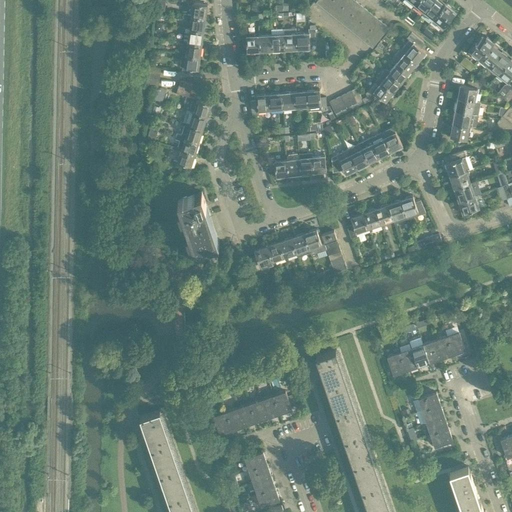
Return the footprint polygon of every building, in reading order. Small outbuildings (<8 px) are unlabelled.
[(325,0),(321,6),(325,9),(332,0),(325,0)] [(334,0),(332,0),(325,9),(330,13),(338,3),(334,0)] [(355,0),(348,0),(343,7),(348,11),(356,0),(355,0)] [(356,0),(348,11),(352,14),(361,4),(356,0)] [(399,0),(393,0),(390,5),(395,9),(401,1),(399,0)] [(417,0),(414,4),(423,12),(432,0),(417,0)] [(432,0),(423,12),(432,19),(444,4),(442,2),(442,0),(432,0)] [(206,16),(207,3),(195,1),(194,2),(189,1),(189,4),(193,4),(191,14),(206,16)] [(338,3),(330,13),(335,17),(343,7),(338,3)] [(445,3),(444,4),(432,19),(442,27),(449,18),(450,19),(456,13),(451,9),(452,8),(445,3)] [(361,4),(352,14),(357,18),(365,8),(361,4)] [(343,7),(335,17),(340,21),(348,11),(343,7)] [(365,8),(357,18),(362,22),(370,12),(365,8)] [(348,11),(340,21),(344,24),(352,14),(348,11)] [(370,12),(362,22),(366,26),(375,16),(370,12)] [(206,16),(191,14),(187,14),(186,27),(204,29),(206,16)] [(352,14),(344,24),(349,28),(357,18),(352,14)] [(375,16),(366,26),(371,29),(379,19),(375,16)] [(357,18),(349,28),(354,32),(362,22),(357,18)] [(379,19),(371,29),(376,33),(384,23),(379,19)] [(362,22),(354,32),(358,36),(366,26),(362,22)] [(384,23),(376,33),(380,37),(389,27),(384,23)] [(316,41),(315,24),(310,25),(310,28),(308,28),(308,31),(296,32),(297,48),(310,47),(310,41),(316,41)] [(366,26),(358,36),(363,39),(371,29),(366,26)] [(202,42),(204,29),(186,27),(184,39),(202,42)] [(283,27),(284,32),(285,49),(297,48),(296,32),(296,27),(283,27)] [(430,39),(434,33),(426,27),(422,32),(430,39)] [(371,29),(363,39),(368,43),(376,33),(371,29)] [(425,42),(411,31),(407,37),(413,41),(405,51),(418,61),(426,51),(421,47),(425,42)] [(284,32),(271,33),(272,50),(285,49),(284,32)] [(271,33),(259,34),(260,50),(272,50),(271,33)] [(376,33),(368,43),(372,47),(380,37),(376,33)] [(259,34),(246,34),(247,51),(260,50),(259,34)] [(469,49),(479,57),(493,40),(486,35),(485,37),(482,35),(474,45),(473,44),(469,49)] [(200,55),(202,42),(184,39),(183,42),(182,52),(200,55)] [(499,46),(493,40),(479,57),(489,65),(501,50),(498,47),(499,46)] [(418,61),(405,51),(400,48),(393,57),(397,61),(410,71),(418,61)] [(504,52),(501,50),(489,65),(498,72),(511,56),(505,51),(504,52)] [(198,68),(200,55),(182,52),(180,52),(180,55),(186,56),(184,66),(198,68)] [(511,56),(498,72),(508,81),(511,76),(511,56)] [(461,62),(470,69),(474,64),(465,57),(461,62)] [(410,71),(397,61),(389,70),(402,80),(410,71)] [(161,67),(148,65),(147,72),(160,73),(161,67)] [(402,80),(389,70),(386,68),(378,77),(394,90),(402,80)] [(386,100),(394,90),(378,77),(375,81),(366,92),(367,95),(362,97),(364,102),(378,95),(386,100)] [(159,79),(146,78),(145,84),(158,86),(159,79)] [(460,83),(457,96),(475,100),(478,87),(480,87),(481,81),(468,79),(467,85),(460,83)] [(192,84),(180,80),(178,86),(191,90),(192,84)] [(498,92),(503,96),(509,88),(505,85),(498,92)] [(189,96),(191,90),(178,86),(176,92),(186,95),(189,96)] [(357,87),(351,90),(359,105),(364,102),(362,97),(357,87)] [(319,88),(307,89),(308,105),(321,104),(321,110),(327,110),(326,96),(320,96),(319,88)] [(511,90),(509,88),(503,96),(508,100),(511,94),(511,90)] [(307,89),(294,90),(296,106),(308,105),(307,89)] [(294,90),(282,91),(283,107),(296,106),(294,90)] [(351,90),(346,92),(354,108),(359,105),(351,90)] [(282,91),(269,92),(270,109),(283,107),(282,91)] [(270,109),(269,92),(256,93),(257,99),(250,100),(252,113),(258,112),(258,110),(270,109)] [(346,92),(341,95),(348,110),(354,108),(346,92)] [(207,115),(211,102),(197,98),(189,96),(186,95),(185,98),(192,101),(189,109),(207,115)] [(341,95),(335,98),(343,113),(348,110),(341,95)] [(475,100),(457,96),(455,109),(472,113),(475,100)] [(337,116),(343,113),(335,98),(330,101),(337,116)] [(503,115),(507,118),(511,112),(511,104),(503,115)] [(203,127),(207,115),(189,109),(188,109),(184,121),(189,123),(203,127)] [(472,113),(455,109),(452,122),(470,125),(476,127),(478,114),(472,113)] [(356,122),(352,113),(346,116),(351,125),(356,122)] [(203,127),(189,123),(184,121),(180,120),(180,123),(185,124),(181,134),(199,140),(203,127)] [(470,125),(452,122),(450,135),(467,139),(470,125)] [(326,133),(333,129),(330,123),(323,127),(326,133)] [(150,133),(157,134),(159,125),(152,124),(150,133)] [(395,130),(384,136),(391,151),(402,145),(395,130)] [(391,151),(384,136),(381,131),(370,136),(371,139),(372,142),(380,156),(391,151)] [(199,140),(181,134),(177,133),(175,138),(180,140),(177,147),(195,152),(199,140)] [(506,143),(504,137),(494,141),(496,147),(506,143)] [(380,156),(372,142),(371,139),(368,141),(367,138),(359,142),(369,162),(380,156)] [(369,162),(359,142),(348,148),(358,168),(369,162)] [(195,152),(177,147),(171,145),(170,147),(181,150),(177,161),(191,165),(195,152)] [(358,168),(348,148),(336,154),(339,159),(346,173),(358,168)] [(445,162),(450,177),(467,171),(462,157),(465,156),(463,149),(449,154),(451,160),(445,162)] [(314,171),(312,155),(311,151),(299,152),(299,154),(301,173),(314,171)] [(301,173),(299,154),(297,152),(288,153),(287,156),(287,158),(289,174),(301,173)] [(325,154),(312,155),(314,171),(326,170),(325,154)] [(276,176),(289,174),(287,158),(274,159),(276,176)] [(467,171),(450,177),(454,189),(471,183),(467,171)] [(471,183),(454,189),(458,200),(475,194),(471,183)] [(511,195),(508,183),(502,185),(506,198),(511,195)] [(501,200),(506,198),(502,185),(496,187),(501,200)] [(178,199),(195,248),(219,240),(202,190),(201,191),(202,193),(195,196),(194,193),(178,199)] [(475,194),(458,200),(462,213),(479,207),(475,194)] [(415,201),(413,195),(400,199),(405,214),(407,218),(412,216),(410,212),(418,210),(415,201)] [(405,214),(400,199),(388,203),(393,218),(394,222),(399,221),(398,217),(405,214)] [(410,212),(412,216),(425,212),(420,199),(415,201),(418,210),(410,212)] [(376,208),(381,223),(382,226),(385,225),(384,222),(393,218),(388,203),(376,208)] [(376,208),(363,212),(368,227),(370,231),(372,230),(371,226),(381,223),(376,208)] [(351,216),(353,223),(347,225),(351,237),(357,235),(360,234),(359,230),(368,227),(363,212),(351,216)] [(317,228),(303,232),(309,247),(310,251),(313,250),(312,246),(324,242),(321,234),(319,235),(317,228)] [(321,234),(324,242),(337,238),(334,229),(321,234)] [(303,232),(291,237),(296,252),(298,255),(301,254),(299,250),(309,247),(303,232)] [(422,248),(440,242),(437,233),(419,239),(422,248)] [(279,241),(284,256),(285,260),(288,259),(287,255),(296,252),(291,237),(279,241)] [(337,238),(324,242),(326,248),(339,244),(337,238)] [(279,241),(267,245),(272,260),(273,264),(276,263),(275,259),(284,256),(279,241)] [(339,244),(326,248),(328,254),(341,250),(339,244)] [(257,256),(251,258),(255,270),(264,267),(262,263),(272,260),(267,245),(254,249),(257,256)] [(341,250),(328,254),(330,260),(343,256),(341,250)] [(343,256),(330,260),(332,266),(345,261),(343,256)] [(249,272),(255,270),(251,258),(245,260),(249,272)] [(345,261),(332,266),(334,272),(347,267),(345,261)] [(459,330),(447,335),(453,352),(465,348),(459,330)] [(447,335),(435,339),(441,357),(453,352),(447,335)] [(435,339),(423,343),(429,361),(441,357),(435,339)] [(423,343),(412,347),(418,365),(429,361),(423,343)] [(406,369),(400,351),(398,347),(395,348),(396,352),(387,355),(393,373),(406,369)] [(418,365),(412,347),(400,351),(406,369),(418,365)] [(391,511),(336,348),(316,355),(320,368),(317,370),(319,376),(323,374),(369,511),(391,511)] [(286,390),(273,394),(279,412),(292,408),(286,390)] [(418,397),(422,409),(440,403),(436,391),(418,397)] [(273,394),(261,398),(267,416),(279,412),(273,394)] [(261,398),(250,402),(256,420),(267,416),(261,398)] [(250,402),(238,406),(244,424),(256,420),(250,402)] [(440,403),(422,409),(426,421),(444,415),(440,403)] [(238,406),(227,410),(233,428),(244,424),(238,406)] [(195,511),(160,409),(140,415),(145,428),(141,430),(143,436),(147,435),(173,511),(195,511)] [(220,432),(233,428),(227,410),(214,414),(220,432)] [(444,415),(426,421),(430,433),(448,427),(444,415)] [(448,427),(430,433),(435,445),(453,439),(448,427)] [(511,433),(501,438),(507,456),(511,453),(511,433)] [(245,457),(249,469),(267,462),(263,450),(245,457)] [(267,462),(249,469),(253,480),(271,474),(267,462)] [(450,472),(461,503),(469,500),(479,497),(474,484),(476,483),(475,478),(473,479),(468,465),(450,472)] [(271,474),(253,480),(257,492),(275,486),(271,474)] [(275,486),(257,492),(261,504),(279,498),(275,486)] [(479,497),(469,500),(461,503),(463,511),(486,511),(485,509),(483,510),(479,497)] [(243,510),(253,507),(251,499),(241,501),(243,510)]
